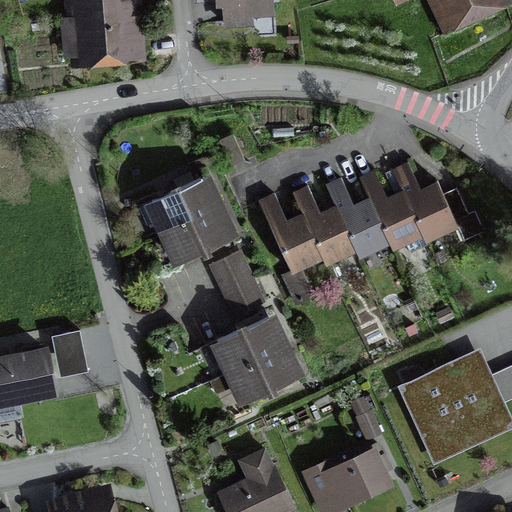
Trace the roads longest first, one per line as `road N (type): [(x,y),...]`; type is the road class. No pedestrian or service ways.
road 1 (residential): [(67,108),(151,449)]
road 2 (residential): [(192,82),(341,83),(418,106),(498,145)]
road 3 (residential): [(0,479),(151,449)]
road 4 (residential): [(67,108),(192,82)]
